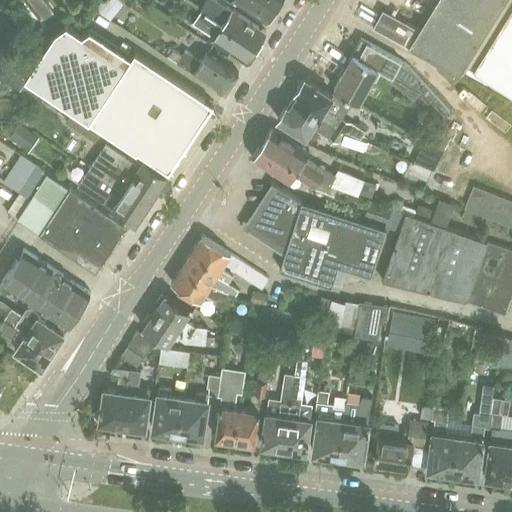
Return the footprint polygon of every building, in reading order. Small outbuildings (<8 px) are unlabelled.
[(29,0),(44,19),(54,11),(46,0),(29,0)] [(101,0),(95,8),(111,18),(122,0),(101,0)] [(207,0),(201,9),(205,12),(256,45),(266,30),(232,8),(219,0),(207,0)] [(236,0),(267,19),(276,4),(269,0),(236,0)] [(504,0),(436,0),(423,22),(419,29),(383,8),(373,26),(459,73),(504,0)] [(511,8),(475,75),(511,96),(511,8)] [(256,45),(205,12),(201,9),(194,21),(215,35),(213,38),(246,60),(256,45)] [(138,150),(168,170),(213,103),(134,51),(127,63),(65,22),(9,65),(90,120),(137,151),(138,150)] [(1,37),(0,37),(0,61),(10,56),(1,37)] [(406,63),(401,60),(366,41),(358,55),(353,52),(334,87),(358,101),(378,67),(392,75),(420,91),(414,98),(442,120),(450,111),(406,63)] [(193,72),(221,90),(225,93),(238,72),(207,52),(202,60),(185,50),(183,53),(169,47),(167,51),(169,52),(168,54),(178,61),(194,71),(193,72)] [(19,89),(26,78),(8,66),(1,77),(19,89)] [(298,91),(291,101),(300,106),(302,103),(344,130),(360,137),(365,131),(350,121),(325,105),(332,94),(304,76),(295,89),(298,91)] [(338,139),(344,130),(302,103),(300,106),(291,101),(289,105),(286,103),(277,117),(305,135),(313,123),(338,139)] [(95,140),(102,129),(73,109),(65,120),(95,140)] [(9,136),(29,150),(39,136),(20,122),(9,136)] [(271,126),(262,141),(319,180),(338,186),(358,193),(359,190),(373,196),(378,183),(338,167),(335,172),(304,154),(307,150),(271,126)] [(344,134),(341,142),(365,150),(368,141),(344,134)] [(443,147),(430,141),(426,138),(414,160),(434,169),(445,148),(443,147)] [(338,186),(319,180),(262,141),(251,157),(287,180),(292,173),(314,187),(334,194),(338,186)] [(165,175),(166,173),(145,159),(141,165),(117,150),(105,142),(100,149),(112,157),(111,160),(134,174),(156,189),(159,185),(161,185),(166,179),(165,175)] [(134,174),(111,160),(112,157),(100,149),(88,168),(100,176),(100,175),(146,206),(148,202),(151,202),(156,195),(155,191),(156,189),(134,174)] [(3,179),(20,190),(30,197),(47,172),(48,171),(21,153),(3,179)] [(431,169),(410,160),(406,171),(427,180),(431,169)] [(146,206),(100,175),(100,176),(88,168),(77,184),(79,186),(112,208),(134,223),(136,220),(139,220),(143,215),(142,212),(146,206)] [(40,232),(96,269),(125,224),(47,172),(18,216),(40,232)] [(266,178),(271,181),(276,184),(251,224),(286,246),(279,268),(331,284),(338,263),(371,274),(386,226),(301,199),(267,177),(266,178)] [(464,206),(465,207),(474,210),(482,189),(473,185),(464,206)] [(474,210),(478,212),(484,214),(493,193),(482,189),(474,210)] [(503,197),(493,193),(484,214),(495,219),(503,197)] [(495,219),(505,222),(511,203),(511,200),(503,197),(495,219)] [(385,225),(399,230),(405,211),(401,209),(370,199),(365,213),(386,221),(385,225)] [(401,209),(405,211),(445,225),(449,213),(418,203),(416,208),(403,203),(401,209)] [(478,212),(474,210),(465,207),(461,216),(475,221),(478,212)] [(495,269),(499,257),(504,245),(445,225),(405,211),(399,230),(382,279),(465,298),(482,304),(487,292),(491,281),(495,269)] [(220,268),(221,268),(225,262),(262,286),(268,276),(201,234),(191,249),(220,268)] [(511,247),(504,245),(499,257),(511,261),(511,247)] [(3,280),(68,324),(90,292),(25,247),(3,280)] [(234,297),(238,288),(228,283),(233,275),(221,268),(220,268),(191,249),(181,265),(210,284),(210,285),(229,294),(230,294),(234,296),(234,297)] [(511,261),(499,257),(495,269),(511,274),(511,261)] [(226,301),(229,294),(210,285),(210,284),(181,265),(171,281),(200,299),(204,293),(217,300),(219,297),(226,301)] [(511,274),(495,269),(491,281),(511,287),(511,274)] [(511,289),(511,287),(491,281),(487,292),(508,300),(511,289)] [(249,301),(252,301),(266,305),(269,293),(253,289),(249,301)] [(508,300),(487,292),(482,304),(504,312),(508,300)] [(158,303),(154,309),(187,333),(205,334),(206,326),(194,324),(185,319),(191,311),(164,293),(163,295),(161,294),(156,302),(158,303)] [(356,300),(345,298),(344,301),(321,294),(318,306),(353,319),(356,300)] [(352,325),(350,338),(354,338),(354,336),(378,341),(378,339),(385,340),(390,303),(359,297),(358,301),(356,300),(353,319),(352,325)] [(291,312),(279,309),(266,305),(252,301),(249,314),(281,323),(282,319),(289,320),(291,312)] [(5,316),(9,319),(53,349),(64,331),(39,314),(38,309),(32,305),(27,306),(22,313),(12,306),(5,316)] [(353,319),(318,306),(315,317),(324,320),(326,320),(352,325),(353,319)] [(148,314),(142,322),(144,323),(142,326),(166,342),(171,335),(176,338),(177,336),(184,341),(204,343),(205,334),(187,333),(154,309),(149,315),(148,314)] [(393,310),(387,343),(429,350),(434,317),(393,310)] [(15,349),(41,366),(53,349),(9,319),(3,329),(19,342),(15,349)] [(350,338),(352,325),(326,320),(324,334),(350,338)] [(447,326),(444,346),(457,349),(460,329),(447,326)] [(138,328),(126,346),(143,356),(155,339),(138,328)] [(511,367),(511,337),(502,334),(498,365),(511,367)] [(143,356),(126,346),(121,354),(137,365),(139,363),(143,356)] [(189,350),(181,349),(161,346),(159,361),(188,364),(189,350)] [(113,365),(110,370),(118,376),(116,389),(104,387),(101,409),(99,409),(96,411),(95,416),(98,419),(100,419),(99,420),(102,420),(101,422),(113,424),(113,422),(120,423),(120,425),(123,426),(125,407),(122,407),(124,390),(127,390),(130,369),(113,365)] [(222,441),(234,443),(240,407),(244,371),(245,369),(222,365),(221,373),(220,375),(218,395),(221,396),(218,421),(215,436),(222,437),(222,441)] [(125,407),(123,426),(124,426),(124,423),(131,424),(131,427),(142,428),(143,426),(145,426),(147,410),(150,394),(138,392),(141,370),(130,369),(127,390),(124,390),(122,407),(125,407)] [(283,449),(285,438),(283,438),(285,428),(288,429),(291,414),(289,414),(294,373),(284,371),(282,386),(280,398),(269,396),(262,443),(264,443),(264,446),(275,448),(276,445),(283,446),(283,449)] [(208,394),(218,395),(220,375),(209,373),(207,386),(210,387),(209,392),(198,391),(197,398),(183,396),(177,434),(192,436),(193,433),(202,435),(208,394)] [(285,438),(283,449),(284,449),(284,446),(292,447),(291,450),(302,452),(303,449),(305,449),(308,434),(310,417),(312,403),(301,401),(303,389),(305,374),(294,373),(289,414),(291,414),(288,429),(285,428),(283,438),(285,438)] [(250,408),(240,407),(234,443),(247,445),(247,441),(254,442),(256,426),(260,402),(261,395),(265,395),(267,381),(257,380),(255,392),(252,392),(251,400),(250,408)] [(478,474),(480,458),(483,431),(484,425),(488,426),(492,395),(494,384),(484,383),(478,422),(472,422),(472,423),(459,421),(452,473),(467,476),(468,473),(478,474)] [(177,434),(183,396),(170,394),(171,386),(159,385),(153,428),(163,429),(162,431),(177,434)] [(323,455),(337,457),(344,406),(333,405),(333,402),(328,401),(329,390),(318,388),(315,407),(319,407),(316,435),(313,450),(323,452),(323,455)] [(345,400),(344,406),(337,457),(353,459),(353,456),(363,458),(365,442),(369,414),(372,396),(362,394),(359,402),(345,400)] [(510,398),(492,395),(488,426),(492,426),(488,459),(486,475),(496,477),(496,480),(510,482),(511,463),(511,427),(500,426),(502,412),(508,413),(510,398)] [(422,416),(429,417),(431,405),(424,404),(422,416)] [(434,424),(430,451),(428,467),(438,468),(437,471),(452,473),(459,421),(448,420),(447,407),(431,405),(429,417),(435,418),(434,424)] [(382,423),(380,434),(378,434),(374,459),(377,460),(377,463),(388,465),(389,461),(409,464),(413,443),(423,445),(427,421),(411,419),(409,431),(402,430),(401,438),(397,437),(399,426),(382,423)]
